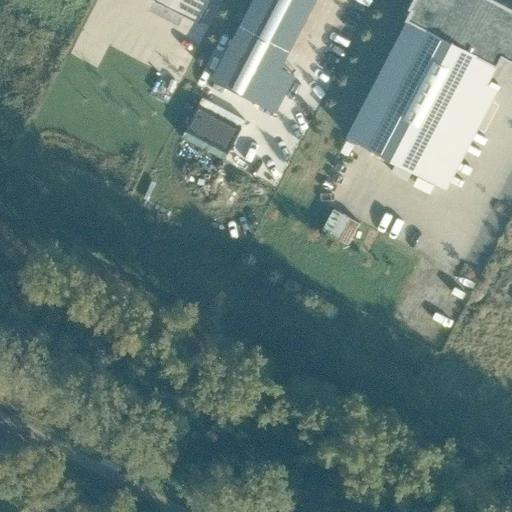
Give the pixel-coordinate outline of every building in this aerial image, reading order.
[(178,22),(183,11),(161,0),(149,0),(147,6),(178,22)] [(161,0),(183,11),(201,20),(211,0),(161,0)] [(249,0),(240,19),(290,45),(313,0),(249,0)] [(511,0),(403,0),(396,14),(406,19),(497,66),(506,71),(511,59),(511,0)] [(406,19),(345,135),(437,182),(497,66),(406,19)]
